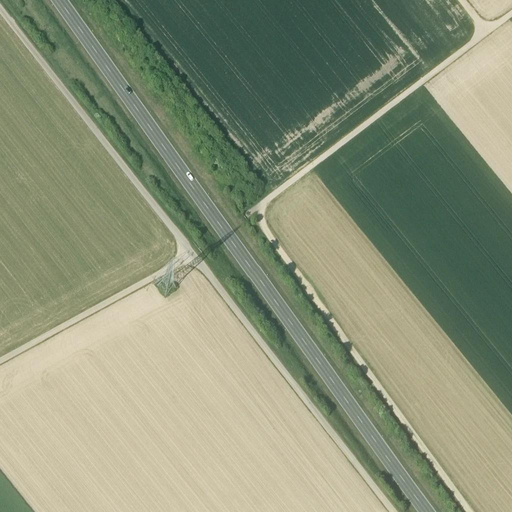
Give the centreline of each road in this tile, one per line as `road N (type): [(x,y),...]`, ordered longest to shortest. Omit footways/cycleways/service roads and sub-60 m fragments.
road 1 (track): [(0,10),(392,511)]
road 2 (secondary): [(428,511),(60,0)]
road 3 (track): [(470,511),(251,212)]
road 4 (track): [(511,12),(251,212)]
road 5 (track): [(192,256),(0,360)]
